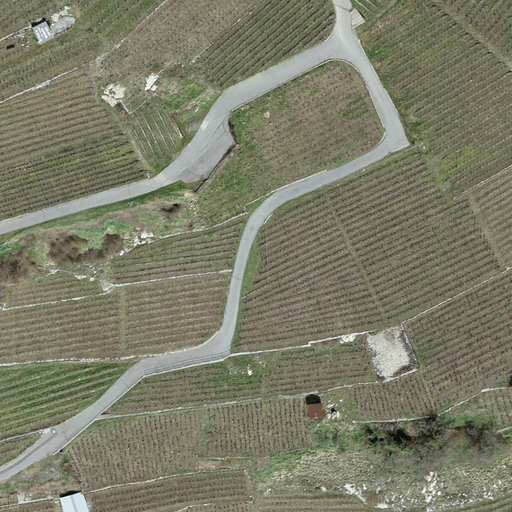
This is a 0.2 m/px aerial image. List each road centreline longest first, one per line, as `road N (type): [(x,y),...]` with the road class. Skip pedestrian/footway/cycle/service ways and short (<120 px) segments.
road 1 (track): [(0,479),(54,449),(137,376),(220,352),(234,331),(253,239),(267,216),(404,146),(347,39),(340,0)]
road 2 (track): [(347,39),(228,108),(179,176),(0,234)]
